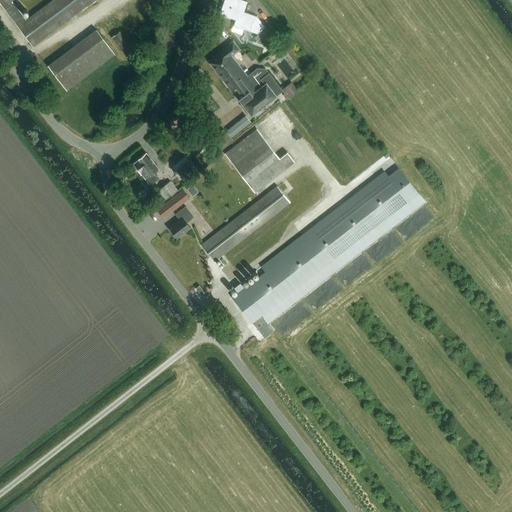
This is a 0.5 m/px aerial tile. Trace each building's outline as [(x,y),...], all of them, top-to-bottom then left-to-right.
[(11,1),(13,0),(0,0),(0,4),(32,47),(94,0),(52,0),(25,20),(11,1)] [(243,13),(247,2),(239,0),(224,0),(219,15),(235,21),(233,26),(257,34),(258,33),(269,48),(276,42),(258,18),(243,13)] [(213,24),(217,21),(213,16),(209,20),(213,24)] [(95,30),(72,48),(91,73),(115,55),(95,30)] [(127,57),(135,50),(119,31),(111,38),(127,57)] [(257,68),(246,76),(231,57),(239,50),(233,42),(208,62),(251,116),(276,97),(275,96),(281,91),(265,69),(257,68)] [(281,90),(288,100),(299,92),(292,83),(281,90)] [(231,139),(223,129),(209,141),(217,150),(231,139)] [(279,158),(256,129),(224,154),(255,193),(294,162),(287,152),(279,158)] [(192,139),(185,145),(195,157),(202,151),(192,139)] [(132,162),(146,151),(142,147),(128,157),(132,162)] [(152,173),(158,169),(146,153),(138,160),(133,164),(150,185),(157,180),(152,173)] [(193,167),(185,157),(172,167),(180,177),(193,167)] [(238,293),(232,298),(264,339),(274,332),(268,324),(424,203),(398,169),(352,205),(346,198),(312,225),(317,232),(244,289),(240,284),(234,288),(238,293)] [(178,191),(170,181),(157,191),(165,201),(178,191)] [(290,203),(277,186),(201,245),(214,262),(290,203)] [(176,195),(166,203),(172,212),(183,204),(176,195)] [(190,229),(187,224),(194,218),(185,207),(175,215),(179,221),(168,229),(176,239),(190,229)]
